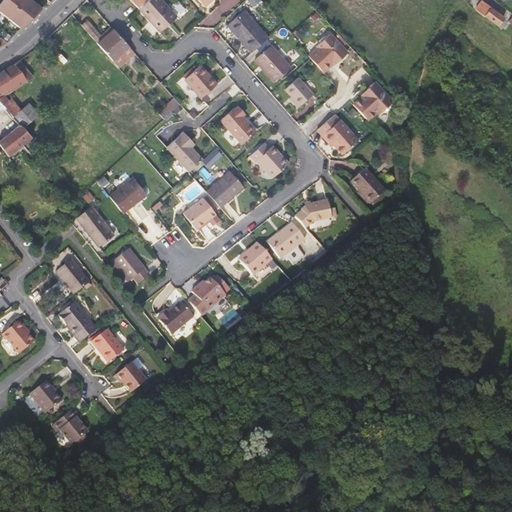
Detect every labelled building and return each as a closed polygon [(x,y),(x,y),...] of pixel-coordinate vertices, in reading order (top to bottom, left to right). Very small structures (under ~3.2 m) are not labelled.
[(0,0),(0,11),(7,17),(20,0),(0,0)] [(20,0),(7,17),(20,27),(40,7),(31,0),(20,0)] [(151,19),(160,30),(175,17),(160,0),(146,0),(137,8),(149,21),(151,19)] [(491,8),(486,15),(498,25),(497,26),(502,31),(508,23),(502,19),(503,18),(491,8)] [(251,51),(269,36),(244,9),(227,24),(251,51)] [(151,19),(149,21),(158,32),(160,30),(151,19)] [(133,53),(113,29),(103,37),(101,35),(88,20),(82,26),(117,66),(133,53)] [(101,35),(103,37),(113,29),(111,27),(101,35)] [(336,57),(337,59),(346,52),(329,33),(316,44),(317,45),(307,55),(322,71),(332,62),(332,61),(336,57)] [(289,68),(269,45),(253,60),(273,82),(289,68)] [(7,100),(3,95),(32,77),(19,60),(13,65),(2,72),(0,72),(0,102),(1,104),(7,100)] [(200,66),(184,79),(201,98),(216,85),(200,66)] [(297,77),(284,89),(299,106),(312,94),(297,77)] [(367,119),(376,110),(379,114),(390,103),(387,100),(389,98),(374,81),(365,89),(367,91),(362,96),(361,95),(352,104),(367,119)] [(165,98),(168,102),(157,111),(163,118),(178,104),(170,94),(165,98)] [(0,112),(3,117),(8,112),(1,104),(0,102),(0,112)] [(39,114),(30,103),(21,109),(30,120),(39,114)] [(219,118),(241,143),(255,131),(240,115),(243,113),(236,105),(234,107),(233,107),(219,118)] [(58,156),(68,149),(39,114),(30,120),(21,109),(11,116),(19,125),(30,138),(41,150),(48,144),(58,156)] [(343,151),(358,138),(340,117),(322,133),(328,141),(331,138),(343,151)] [(0,140),(0,143),(8,155),(30,138),(19,125),(0,140)] [(191,140),(184,132),(167,147),(189,171),(202,158),(192,147),(188,143),(191,140)] [(249,154),(254,160),(256,159),(271,176),(287,162),(279,154),(278,156),(269,146),(268,147),(263,141),(249,154)] [(203,160),(209,166),(222,153),(216,147),(203,160)] [(350,179),(371,202),(385,189),(365,167),(350,179)] [(244,185),(230,170),(206,191),(220,207),(244,185)] [(147,195),(133,178),(109,196),(123,214),(147,195)] [(216,212),(203,196),(184,212),(196,228),(216,212)] [(314,220),(330,218),(327,200),(310,202),(310,204),(305,205),(301,208),(302,209),(294,215),(304,227),(314,220)] [(75,218),(97,246),(112,234),(89,206),(76,217),(75,218)] [(268,241),(281,258),(305,239),(292,222),(268,241)] [(239,258),(253,274),(271,258),(258,242),(239,258)] [(135,258),(127,249),(125,250),(132,260),(135,258)] [(136,284),(148,275),(135,258),(132,260),(125,250),(111,261),(127,282),(131,278),(136,284)] [(68,251),(51,261),(55,268),(72,258),(68,251)] [(73,294),(89,282),(70,259),(55,271),(73,294)] [(234,284),(221,270),(212,278),(224,293),(234,284)] [(212,278),(210,276),(192,291),(195,295),(188,301),(201,315),(225,294),(224,293),(212,278)] [(169,334),(192,317),(180,301),(166,312),(164,309),(157,315),(159,318),(158,319),(169,334)] [(75,302),(58,315),(79,342),(96,328),(75,302)] [(228,329),(242,317),(234,308),(220,320),(228,329)] [(16,322),(1,334),(17,353),(32,341),(16,322)] [(107,329),(92,340),(108,361),(123,350),(107,329)] [(131,363),(117,374),(131,391),(145,380),(131,363)] [(45,381),(29,393),(44,412),(60,400),(45,381)] [(58,428),(70,443),(73,441),(84,433),(86,431),(74,416),(76,415),(71,409),(51,425),(56,430),(58,428)] [(84,433),(73,441),(78,446),(88,438),(84,433)]
